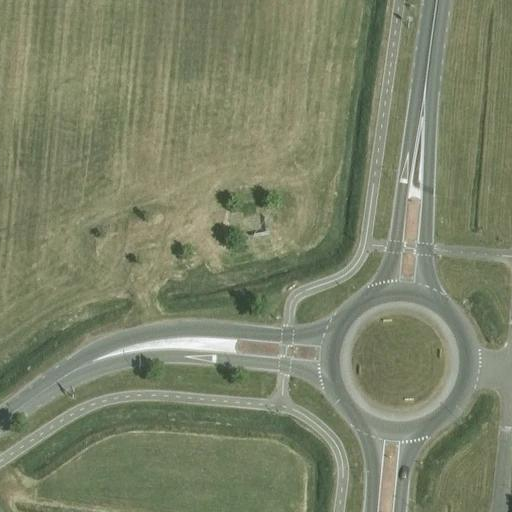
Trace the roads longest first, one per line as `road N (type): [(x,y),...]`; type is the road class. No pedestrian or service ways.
road 1 (tertiary): [(332,340),(206,331),(140,336),(89,356),(62,377)]
road 2 (tertiary): [(62,377),(166,355),(285,366),(330,381)]
road 3 (secondary): [(428,299),(429,42)]
road 4 (secondary): [(429,42),(384,294)]
road 5 (residential): [(500,511),(511,390)]
